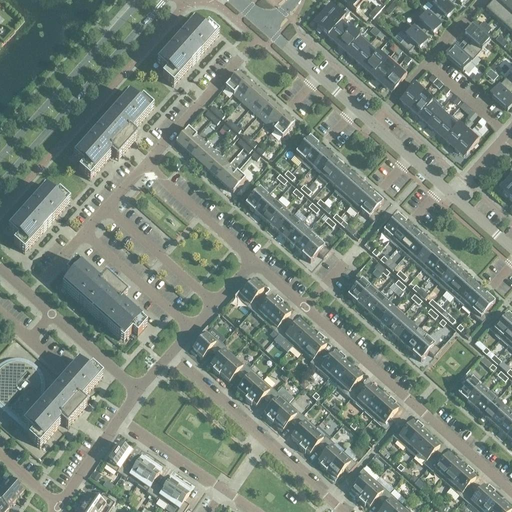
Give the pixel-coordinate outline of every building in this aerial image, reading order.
[(358,0),(342,0),(341,0),(340,0),(356,14),(364,4),(358,0)] [(450,7),(442,0),(429,0),(427,3),(433,8),(427,14),(437,22),(442,16),(448,21),(448,20),(447,19),(455,11),(450,7)] [(494,19),(507,4),(502,0),(495,0),(486,11),(494,19)] [(502,26),(511,15),(511,8),(507,4),(494,19),(502,26)] [(330,7),(322,16),(325,19),(336,29),(340,24),(344,19),(330,7)] [(382,11),(377,7),(373,12),(377,15),(382,11)] [(437,22),(427,14),(421,9),(413,18),(419,23),(414,29),(423,38),(428,32),(434,36),(435,36),(434,35),(441,26),(437,22)] [(369,16),(373,20),(377,15),(373,12),(369,16)] [(510,33),(511,31),(511,15),(502,26),(510,33)] [(325,19),(322,16),(314,26),(327,38),(336,29),(325,19)] [(340,43),(349,32),(352,29),(352,28),(349,32),(340,24),(336,29),(327,38),(328,38),(333,42),(335,39),(339,43),(340,43)] [(427,42),(423,38),(414,29),(408,24),(400,33),(406,39),(399,46),(408,54),(415,47),(420,52),(421,51),(420,50),(427,42)] [(192,68),(201,58),(199,56),(217,36),(208,27),(203,32),(196,26),(192,30),(190,28),(161,60),(163,63),(159,67),(167,74),(162,79),(172,87),(190,67),(192,68)] [(490,42),(473,27),(465,36),(464,35),(463,36),(471,42),(466,48),(461,43),(476,57),(490,42)] [(348,51),(361,37),(352,29),(349,32),(340,43),(339,43),(337,46),(342,50),(344,47),(348,51)] [(358,59),(370,45),(361,37),(348,51),(346,54),(351,58),(353,55),(357,59),(358,59)] [(463,73),(476,57),(461,43),(461,44),(465,48),(461,53),(454,48),(446,57),(445,56),(444,57),(463,73)] [(366,67),(376,56),(379,53),(378,52),(376,56),(368,49),(371,45),(370,45),(358,59),(357,59),(355,62),(360,66),(362,63),(366,67)] [(375,75),(388,61),(379,53),(376,56),(366,67),(363,70),(368,74),(371,71),(375,75)] [(384,83),(397,69),(388,61),(375,75),(372,78),(377,82),(380,79),(384,83)] [(406,77),(397,69),(384,83),(381,86),(386,90),(389,87),(393,91),(390,94),(391,94),(406,77)] [(493,81),(497,75),(491,71),(487,76),(493,81)] [(233,96),(246,82),(237,75),(225,89),(233,96)] [(241,103),(254,90),(246,82),(233,96),(241,103)] [(511,99),(509,97),(511,93),(511,88),(504,82),(490,97),(507,113),(511,106),(511,99)] [(412,107),(425,94),(415,85),(400,102),(405,107),(408,104),(412,107)] [(249,110),(262,97),(254,90),(241,103),(249,110)] [(421,115),(431,105),(422,97),(425,94),(412,107),(409,110),(414,115),(417,112),(421,115)] [(258,118),(270,104),(262,97),(249,110),(258,118)] [(124,152),(135,139),(130,134),(152,109),(143,100),(138,105),(131,99),(127,104),(124,101),(77,154),(80,156),(76,160),(83,167),(79,172),(88,180),(118,147),(124,152)] [(430,123),(442,110),(433,102),(431,105),(421,115),(418,118),(423,123),(426,120),(430,123)] [(266,125),(278,111),(270,104),(258,118),(266,125)] [(213,107),(210,110),(216,116),(219,112),(213,107)] [(439,132),(452,118),(451,117),(448,120),(440,113),(443,110),(442,110),(430,123),(427,126),(432,131),(435,128),(439,131),(439,132)] [(274,132),(286,119),(278,111),(266,125),(274,132)] [(219,112),(216,116),(222,121),(225,118),(219,112)] [(214,118),(208,113),(205,116),(211,121),(214,118)] [(214,118),(211,121),(217,126),(220,123),(214,118)] [(448,140),(461,126),(452,118),(439,132),(439,131),(436,134),(441,139),(444,136),(448,139),(448,140)] [(294,126),(286,119),(274,132),(282,140),(294,126)] [(229,122),(226,125),(232,130),(235,127),(229,122)] [(457,147),(470,133),(469,133),(466,136),(458,129),(461,126),(448,140),(448,139),(445,142),(450,147),(453,144),(457,147)] [(230,132),(224,127),(221,130),(227,136),(230,132)] [(235,127),(232,130),(238,135),(241,132),(235,127)] [(184,151),(196,137),(188,130),(176,143),(184,151)] [(230,132),(227,136),(233,141),(236,137),(230,132)] [(466,156),(479,142),(470,133),(457,147),(454,150),(459,155),(461,152),(466,156)] [(245,136),(242,139),(248,144),(251,141),(245,136)] [(192,158),(205,145),(196,137),(184,151),(192,158)] [(318,147),(310,139),(293,157),(302,164),(318,147)] [(246,147),(240,141),(237,145),(243,150),(246,147)] [(251,141),(248,144),(254,150),(257,146),(251,141)] [(200,165),(213,152),(205,145),(192,158),(200,165)] [(246,147),(243,150),(249,155),(252,152),(246,147)] [(310,172),(326,154),(318,147),(302,164),(310,172)] [(259,148),(256,152),(262,157),(265,154),(259,148)] [(209,173),(221,159),(213,152),(200,165),(209,173)] [(260,159),(254,154),(251,157),(257,162),(260,159)] [(318,179),(334,161),(326,154),(310,172),(312,169),(320,176),(317,178),(318,179)] [(216,180),(229,166),(221,159),(209,173),(216,180)] [(326,186),(342,168),(334,161),(318,179),(326,186)] [(224,187),(236,173),(229,166),(216,180),(224,187)] [(334,193),(350,175),(342,168),(326,186),(329,184),(336,190),(334,193)] [(233,194),(245,181),(236,173),(224,187),(233,194)] [(342,200),(358,183),(350,175),(334,193),(342,200)] [(511,185),(508,182),(500,191),(511,202),(511,185)] [(350,208),(366,190),(366,188),(363,186),(362,187),(358,183),(342,200),(350,208)] [(254,213),(270,195),(261,188),(255,195),(251,192),(246,198),(249,201),(245,206),(254,214),(254,213)] [(374,197),(366,190),(350,208),(358,215),(360,213),(374,197)] [(43,235),(52,224),(50,223),(69,202),(59,194),(55,199),(48,192),(44,197),(41,194),(12,227),(15,229),(11,234),(18,240),(13,245),(23,254),(41,233),(43,235)] [(254,213),(262,220),(278,202),(277,202),(275,205),(268,198),(270,196),(270,195),(254,213)] [(375,213),(383,204),(374,196),(374,197),(360,213),(374,225),(380,217),(375,213)] [(278,202),(262,220),(270,227),(286,210),(278,202)] [(286,210),(270,227),(278,235),(294,217),(293,217),(291,219),(284,213),(286,210)] [(294,217),(278,235),(286,242),(302,224),(294,217)] [(405,225),(406,225),(397,217),(381,235),(389,243),(405,225)] [(302,224),(286,242),(294,249),(308,234),(300,227),(302,224)] [(397,250),(413,232),(406,225),(405,225),(389,243),(397,250)] [(354,232),(348,227),(344,230),(351,236),(354,232)] [(405,257),(421,239),(413,232),(397,250),(405,257)] [(308,234),(294,249),(302,256),(316,241),(316,240),(315,241),(308,234)] [(414,264),(429,247),(421,239),(405,257),(414,264)] [(302,256),(301,256),(310,264),(318,255),(323,260),(330,253),(316,241),(302,256)] [(422,272),(437,254),(429,247),(414,264),(422,272)] [(430,279),(446,261),(441,257),(442,256),(439,253),(438,254),(437,254),(422,272),(430,279)] [(438,286),(454,268),(446,261),(430,279),(438,286)] [(374,269),(382,276),(386,271),(378,264),(374,269)] [(146,329),(121,306),(126,301),(113,289),(107,295),(74,265),(66,274),(71,279),(64,286),(69,290),(66,293),(119,340),(121,337),(126,341),(132,334),(137,338),(146,329)] [(446,293),(462,275),(461,275),(462,274),(459,271),(458,272),(454,268),(438,286),(446,293)] [(454,300),(470,283),(462,275),(446,293),(454,300)] [(355,289),(347,297),(356,305),(357,305),(356,304),(372,287),(371,286),(369,289),(356,277),(350,284),(355,289)] [(264,291),(259,287),(260,285),(255,281),(253,283),(246,291),(244,289),(234,299),(235,300),(236,299),(252,313),(260,304),(256,300),(264,291)] [(462,308),(478,290),(470,283),(454,300),(462,308)] [(356,304),(357,305),(364,312),(380,294),(372,287),(356,304)] [(486,297),(485,296),(478,290),(462,308),(470,315),(486,297)] [(380,294),(364,312),(365,312),(364,313),(367,316),(368,315),(372,319),(388,301),(380,294)] [(495,304),(486,296),(485,296),(486,297),(470,315),(482,325),(490,316),(487,313),(495,304)] [(281,307),(283,306),(277,300),(275,302),(272,299),(264,308),(260,304),(252,313),(265,325),(281,307)] [(388,301),(372,319),(380,326),(396,308),(393,311),(386,304),(388,301)] [(290,315),(281,307),(265,325),(274,333),(279,337),(287,328),(282,324),(290,315)] [(396,308),(380,326),(381,326),(380,327),(383,330),(384,329),(388,333),(404,316),(396,308)] [(438,318),(430,311),(427,315),(435,322),(438,318)] [(404,316),(388,333),(389,333),(388,335),(391,337),(392,336),(396,340),(410,325),(402,318),(404,316)] [(511,327),(511,319),(508,316),(500,324),(496,321),(488,331),(500,341),(511,327)] [(292,349),(308,331),(299,323),(291,332),(287,328),(279,337),(284,341),(292,349)] [(410,325),(396,340),(404,348),(420,330),(417,332),(410,325)] [(508,349),(511,343),(511,327),(500,341),(508,349)] [(214,355),(222,346),(206,332),(207,330),(197,341),(200,343),(193,351),(191,353),(196,357),(197,356),(202,360),(210,351),(214,355)] [(420,330),(404,348),(412,354),(412,355),(428,337),(420,330)] [(317,339),(308,331),(292,349),(301,357),(317,339)] [(318,356),(326,347),(323,344),(324,343),(318,337),(317,339),(301,357),(304,354),(312,362),(310,365),(314,369),(322,360),(318,356)] [(412,355),(412,354),(412,355),(420,363),(428,354),(433,359),(440,351),(427,340),(428,337),(412,355)] [(220,376),(233,361),(224,353),(227,350),(222,346),(214,355),(218,358),(210,367),(214,370),(212,372),(218,378),(220,376)] [(344,363),(346,362),(339,356),(338,358),(334,355),(327,364),(322,360),(314,369),(328,381),(331,378),(330,378),(344,363)] [(241,379),(249,370),(244,366),(242,368),(233,361),(220,376),(229,384),(237,375),(241,379)] [(337,389),(353,371),(344,363),(330,378),(331,378),(339,386),(337,388),(337,389)] [(78,415),(72,410),(102,377),(92,368),(88,373),(79,366),(58,390),(56,388),(46,400),(40,395),(41,389),(41,383),(39,377),(35,372),(31,368),(25,365),(19,364),(13,364),(7,366),(2,369),(0,370),(0,403),(25,428),(33,435),(28,440),(39,450),(62,425),(66,428),(78,415)] [(247,400),(262,382),(249,370),(241,379),(245,382),(237,391),(246,399),(247,400)] [(354,388),(362,379),(353,371),(337,389),(346,397),(350,401),(358,392),(354,388)] [(474,378),(458,396),(467,404),(467,403),(480,388),(483,386),(474,378)] [(268,403),(276,394),(262,382),(247,400),(246,399),(245,401),(251,407),(253,405),(256,408),(264,399),(268,403)] [(364,413),(380,395),(370,387),(362,395),(358,392),(350,401),(364,413)] [(283,388),(278,393),(289,404),(294,399),(283,388)] [(475,410),(490,392),(488,395),(480,388),(467,403),(475,410)] [(483,417),(498,400),(490,392),(475,410),(483,417)] [(273,424),(289,406),(276,394),(268,403),(272,406),(264,415),(267,418),(266,420),(272,426),(274,424),(273,424)] [(389,403),(388,403),(380,395),(364,413),(373,421),(389,403)] [(491,425),(504,410),(496,403),(499,400),(498,400),(483,417),(491,425)] [(398,411),(394,408),(396,406),(390,401),(388,403),(389,403),(373,421),(386,433),(394,424),(390,420),(398,411)] [(295,427),(303,418),(289,406),(273,424),(274,424),(278,427),(276,429),(281,434),(291,423),(295,427)] [(499,432),(511,417),(511,415),(511,416),(504,410),(491,425),(499,432)] [(507,439),(511,433),(511,417),(499,432),(507,439)] [(300,448),(316,430),(303,418),(295,427),(299,431),(291,439),(300,447),(300,448)] [(405,450),(423,430),(417,425),(415,427),(412,424),(404,433),(400,429),(391,439),(391,440),(393,439),(397,442),(405,450)] [(322,451),(330,442),(331,440),(318,428),(316,430),(300,448),(300,447),(298,449),(305,455),(306,453),(310,456),(317,447),(322,451)] [(414,458),(430,440),(422,433),(423,431),(423,430),(405,450),(414,458)] [(440,448),(430,440),(414,458),(415,458),(417,456),(426,463),(423,466),(428,470),(436,461),(432,457),(440,448)] [(327,472),(343,454),(340,456),(332,449),(334,446),(330,442),(322,451),(326,454),(318,463),(321,466),(320,468),(326,474),(327,472)] [(124,463),(131,453),(121,446),(114,456),(113,456),(105,467),(121,478),(130,466),(124,463)] [(349,475),(357,466),(343,454),(327,472),(336,480),(344,471),(349,475)] [(441,482),(457,464),(448,456),(440,465),(436,461),(428,470),(441,482)] [(138,486),(152,464),(144,459),(142,461),(141,460),(135,469),(130,466),(121,478),(127,481),(128,480),(138,486)] [(154,483),(160,474),(159,473),(161,470),(152,464),(138,486),(147,493),(146,495),(151,498),(159,486),(154,483)] [(450,490),(468,470),(467,470),(466,472),(457,464),(441,482),(450,490)] [(467,489),(475,480),(472,478),(474,476),(468,470),(450,490),(464,502),(472,493),(467,489)] [(359,484),(349,494),(354,499),(355,497),(360,501),(376,483),(362,471),(354,480),(359,484)] [(17,487),(19,484),(13,479),(10,482),(9,481),(2,489),(16,502),(23,493),(17,487)] [(167,507),(182,485),(173,479),(172,481),(171,481),(164,490),(159,486),(151,498),(156,502),(158,500),(167,507)] [(360,501),(358,502),(358,503),(364,508),(366,506),(369,509),(377,500),(381,504),(389,495),(376,483),(360,501)] [(184,503),(190,494),(189,493),(191,491),(182,485),(167,507),(168,507),(170,504),(179,510),(177,511),(185,511),(189,507),(184,503)] [(474,511),(478,511),(495,494),(489,489),(487,491),(484,488),(476,497),(472,493),(464,502),(474,511)] [(0,501),(9,510),(16,502),(2,489),(0,491),(0,501)] [(109,511),(115,504),(103,496),(99,502),(86,494),(79,504),(90,511),(109,511)] [(494,511),(502,504),(499,501),(500,500),(495,494),(478,511),(494,511)] [(385,508),(381,511),(398,511),(403,507),(389,495),(381,504),(385,508)] [(9,510),(0,501),(0,511),(6,511),(8,510),(9,510)]
